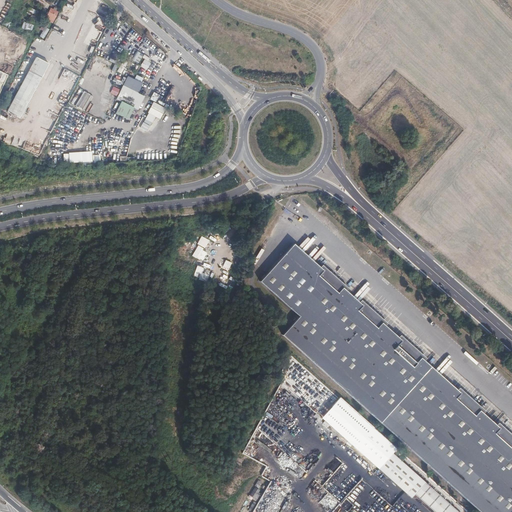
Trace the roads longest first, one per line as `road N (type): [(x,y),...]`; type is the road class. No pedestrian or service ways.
road 1 (secondary): [(0,227),(211,200),(268,177)]
road 2 (secondary): [(242,142),(224,171),(194,186),(0,211)]
road 3 (track): [(315,87),(415,166),(449,133),(402,88)]
road 4 (secondary): [(379,223),(511,342)]
road 5 (secondary): [(123,0),(217,84),(244,127)]
road 6 (secondary): [(270,98),(237,87),(137,0)]
road 7 (unknown): [(87,0),(24,124),(0,128)]
road 8 (unclassified): [(317,84),(321,62),(307,40),(217,0)]
